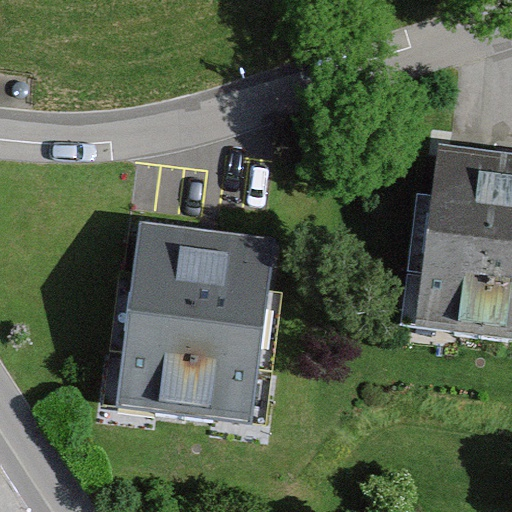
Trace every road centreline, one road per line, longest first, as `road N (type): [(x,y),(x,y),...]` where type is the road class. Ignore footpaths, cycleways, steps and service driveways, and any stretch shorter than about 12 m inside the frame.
road 1 (residential): [(0,122),(92,128),(386,70),(511,27)]
road 2 (residential): [(69,511),(0,408)]
